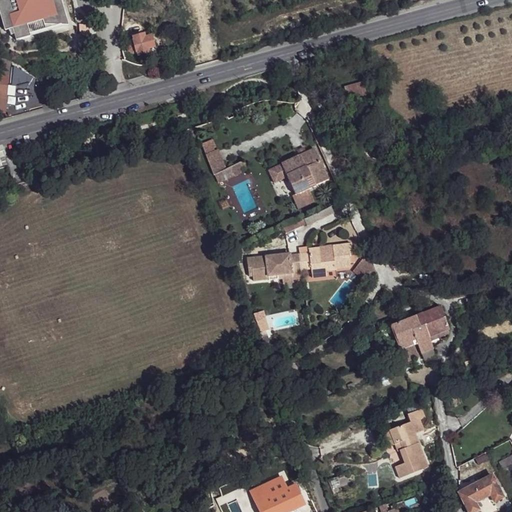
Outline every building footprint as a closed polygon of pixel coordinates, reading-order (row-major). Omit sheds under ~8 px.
[(0,0),(0,12),(6,31),(13,29),(17,41),(31,37),(26,20),(42,15),(45,25),(63,25),(62,21),(66,19),(60,0),(0,0)] [(45,25),(42,15),(26,20),(31,37),(68,25),(66,19),(62,21),(63,25),(45,25)] [(151,36),(145,38),(144,35),(133,38),(134,40),(130,42),(128,46),(129,50),(134,53),(137,52),(138,55),(149,52),(148,49),(154,47),(151,36)] [(10,60),(0,58),(0,112),(5,113),(10,60)] [(345,89),(348,100),(365,95),(363,84),(345,89)] [(18,95),(20,107),(30,105),(28,92),(18,95)] [(226,169),(214,142),(202,146),(213,175),(226,169)] [(287,177),(302,209),(315,203),(309,191),(329,182),(314,148),(310,150),(309,146),(304,149),(305,152),(280,163),(281,165),(287,177)] [(244,170),(241,162),(226,169),(213,175),(217,184),(244,170)] [(287,177),(281,165),(268,170),(274,183),(287,177)] [(303,220),(283,229),(285,234),(306,225),(303,220)] [(298,249),(298,253),(301,271),(310,270),(311,279),(322,278),(321,273),(335,271),(334,269),(349,268),(349,263),(349,260),(352,259),(350,243),(331,246),(331,250),(332,254),(318,256),(318,252),(318,248),(307,249),(307,247),(298,249)] [(301,276),(301,271),(298,253),(288,255),(288,254),(270,255),(270,260),(265,261),(264,256),(245,259),(248,275),(251,274),(252,277),(253,282),(267,280),(267,282),(281,280),(280,274),(291,273),(291,277),(301,276)] [(376,274),(367,256),(354,273),(369,286),(376,274)] [(281,285),(293,283),(291,277),(291,273),(280,274),(281,280),(281,285)] [(392,327),(406,363),(418,358),(420,358),(415,345),(418,344),(422,353),(434,348),(431,340),(430,336),(448,329),(450,328),(441,307),(418,316),(392,327)] [(263,318),(262,313),(252,316),(254,321),(259,320),(263,318)] [(264,334),(259,320),(254,321),(259,335),(264,334)] [(448,329),(430,336),(431,340),(450,333),(448,329)] [(443,370),(441,375),(443,378),(459,374),(459,372),(457,366),(443,370)] [(285,393),(283,386),(277,388),(280,395),(285,393)] [(411,422),(388,431),(394,445),(398,444),(400,450),(405,463),(395,467),(399,479),(428,467),(415,434),(424,430),(420,420),(425,418),(422,409),(407,415),(411,422)] [(384,433),(389,447),(394,445),(388,431),(384,433)] [(511,453),(501,460),(505,468),(511,464),(511,453)] [(470,511),(474,511),(479,509),(475,501),(490,494),(495,501),(504,496),(493,475),(459,493),(470,511)] [(250,492),(256,504),(286,490),(280,478),(250,492)] [(256,504),(259,511),(287,511),(305,504),(296,484),(291,488),(286,490),(256,504)] [(220,496),(225,511),(239,511),(232,491),(220,496)] [(477,503),(479,508),(491,505),(489,500),(477,503)]
